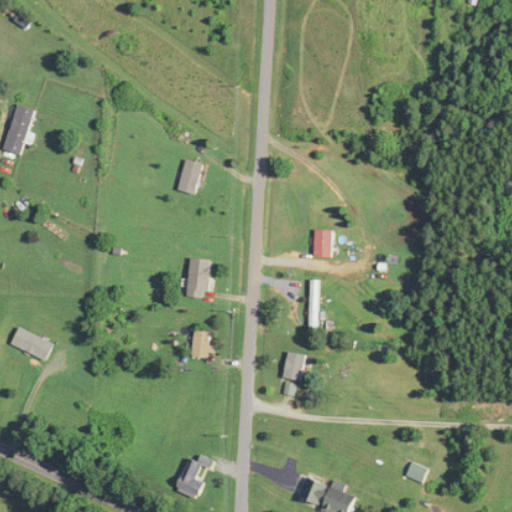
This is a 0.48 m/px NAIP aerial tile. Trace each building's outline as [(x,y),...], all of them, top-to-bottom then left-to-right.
[(23,154),(27,141),(29,141),(37,109),(18,105),(7,150),(23,154)] [(180,190),(198,194),(205,163),(188,159),(180,190)] [(334,257),(335,230),(317,230),(316,256),(334,257)] [(188,296),(208,298),(213,260),(193,257),(188,296)] [(49,360),(56,342),(20,328),(13,345),(49,360)] [(212,358),(212,331),(196,330),(195,357),(212,358)] [(304,380),(306,354),(289,353),(287,378),(304,380)] [(189,457),(179,491),(200,498),(206,481),(198,479),(203,464),(211,467),(213,461),(205,458),(204,462),(189,457)] [(409,477),(426,482),(430,468),(413,463),(409,477)] [(323,511),(351,511),(358,495),(309,478),(302,498),(325,506),(323,511)]
